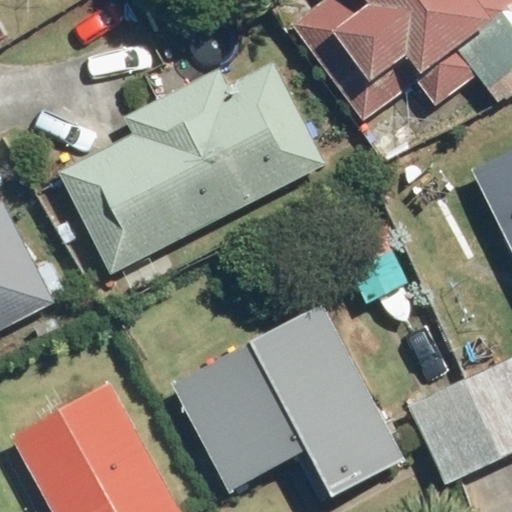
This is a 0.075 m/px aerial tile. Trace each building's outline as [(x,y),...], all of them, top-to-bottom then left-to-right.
[(339,0),(307,26),(377,113),(498,17),(483,0),(339,0)] [(73,169),(124,263),(321,158),(270,64),(73,169)] [(511,155),(481,172),(511,231),(511,155)] [(0,213),(0,327),(49,303),(2,212),(0,213)] [(346,492),(404,458),(378,413),(382,410),(326,308),(189,382),(245,484),(318,445),(346,492)] [(511,364),(428,406),(460,468),(511,442),(511,364)] [(183,511),(118,389),(23,439),(62,511),(183,511)]
